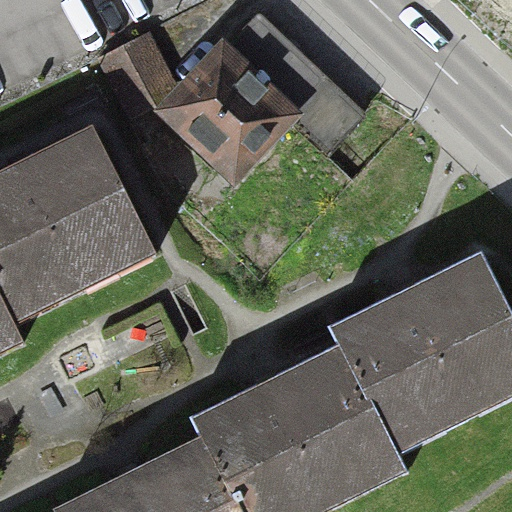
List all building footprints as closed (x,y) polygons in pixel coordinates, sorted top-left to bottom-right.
[(167,114),(232,176),(289,117),(329,155),(363,119),(259,19),(167,114)] [(149,33),(100,57),(125,108),(174,84),(149,33)] [(0,300),(6,313),(148,241),(90,127),(0,171),(0,300)] [(339,345),(391,443),(511,380),(511,316),(479,254),(332,330),(339,345)] [(0,300),(0,335),(14,328),(6,313),(0,300)] [(201,435),(241,511),(287,511),(397,455),(391,443),(339,345),(193,420),(201,435)] [(56,511),(241,511),(201,435),(56,511)]
